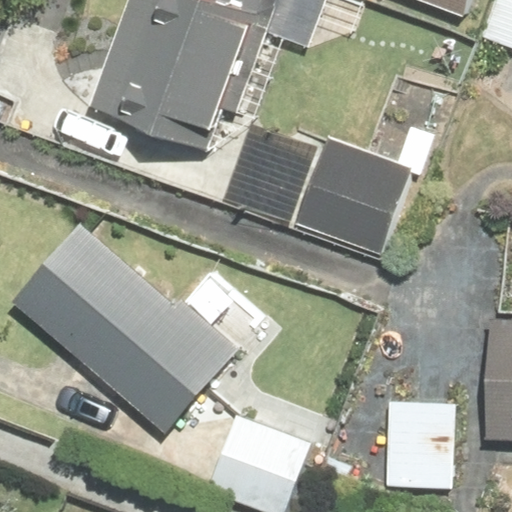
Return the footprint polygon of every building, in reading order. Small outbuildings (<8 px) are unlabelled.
[(290,0),(140,0),(102,102),(222,147),(232,121),(237,123),(241,111),(248,113),(290,0)] [(486,0),(439,0),(481,14),(486,0)] [(511,0),(502,0),(491,37),(511,44),(511,0)] [(424,165),(341,136),(310,223),(394,252),(424,165)] [(96,220),(27,300),(181,431),(255,345),(196,295),(191,301),(96,220)] [(511,317),(506,318),(503,436),(511,436),(511,317)] [(466,402),(401,399),(398,485),(462,488),(466,402)] [(296,511),(324,440),(248,412),(220,489),(283,511),(296,511)]
